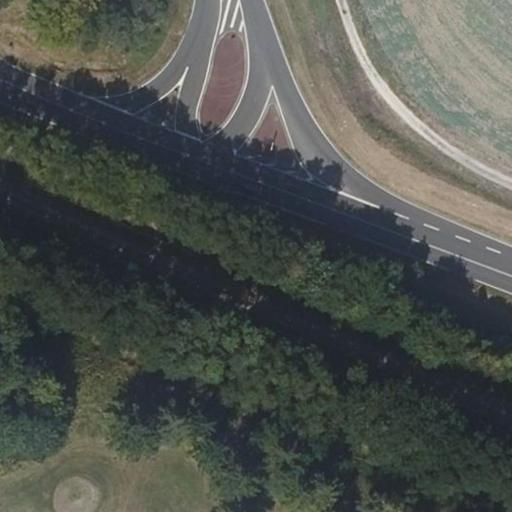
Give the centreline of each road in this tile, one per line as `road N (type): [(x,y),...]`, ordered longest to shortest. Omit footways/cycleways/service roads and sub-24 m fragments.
road 1 (track): [(511,181),(417,128),(383,95),(356,58),(332,0)]
road 2 (primary): [(417,237),(328,163),(266,35)]
road 3 (secondary): [(203,163),(417,237)]
road 4 (primary): [(203,163),(239,130),(257,99),(266,35)]
road 5 (secondary): [(202,37),(160,84),(96,123)]
road 6 (secondary): [(202,37),(185,116),(186,157)]
